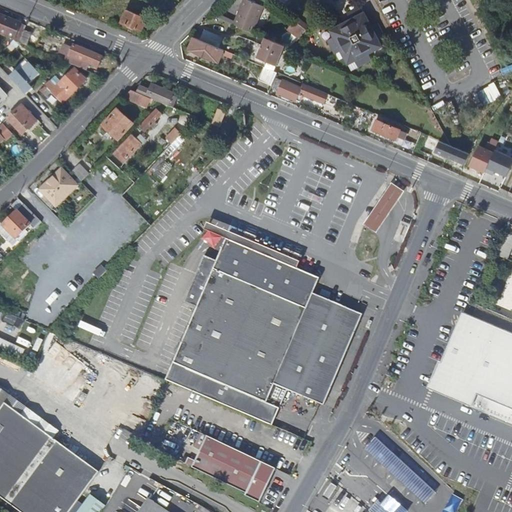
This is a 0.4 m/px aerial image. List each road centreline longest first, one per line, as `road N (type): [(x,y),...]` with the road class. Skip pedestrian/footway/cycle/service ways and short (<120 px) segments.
road 1 (residential): [(292,511),(348,417),(442,181)]
road 2 (residential): [(146,56),(442,181)]
road 3 (residential): [(0,199),(146,56)]
road 4 (unknown): [(315,472),(173,404)]
road 5 (residential): [(11,0),(146,56)]
road 6 (unknown): [(66,246),(34,323),(24,335),(0,333)]
